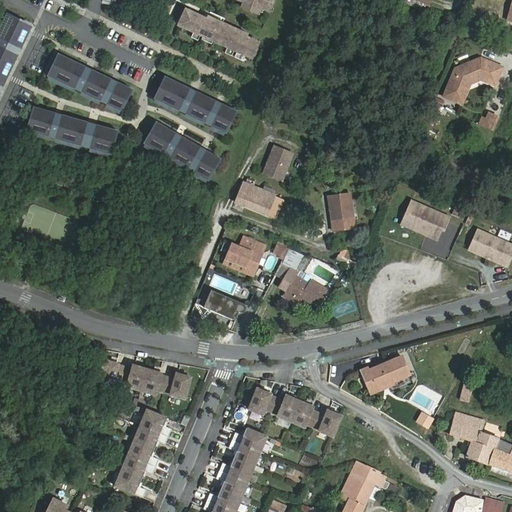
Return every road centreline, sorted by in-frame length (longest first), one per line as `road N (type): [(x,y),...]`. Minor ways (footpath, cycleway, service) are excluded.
road 1 (residential): [(0,288),(106,329),(236,353)]
road 2 (residential): [(308,346),(511,294)]
road 3 (residential): [(308,346),(315,375),(365,403),(453,473)]
road 4 (residential): [(169,511),(236,353)]
